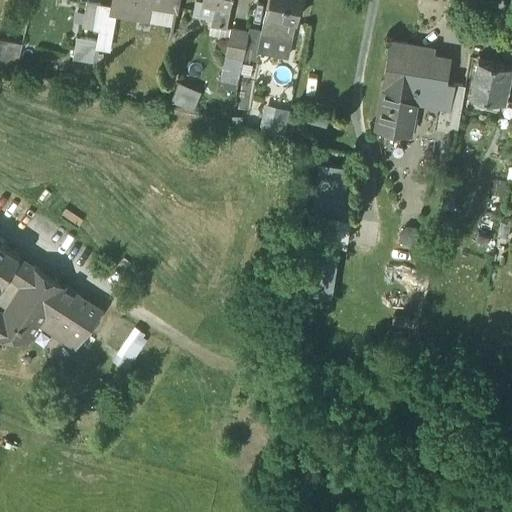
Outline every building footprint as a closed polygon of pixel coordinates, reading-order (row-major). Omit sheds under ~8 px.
[(100,1),(96,0),(86,0),(81,24),(95,27),(100,1)] [(112,0),(112,2),(112,5),(117,6),(148,11),(147,13),(175,17),(177,0),(112,0)] [(213,15),(216,0),(215,0),(194,0),(192,11),(213,15)] [(231,0),(215,0),(216,0),(211,21),(226,24),(231,0)] [(301,0),(267,0),(265,11),(297,18),(301,0)] [(112,2),(100,1),(95,27),(99,28),(113,31),(117,6),(112,5),(112,2)] [(297,18),(265,11),(261,28),(261,31),(292,38),(297,18)] [(261,28),(249,25),(248,29),(243,55),(255,58),(257,47),(261,31),(261,28)] [(248,29),(231,26),(226,52),(243,55),(248,29)] [(113,31),(99,28),(97,39),(96,44),(110,47),(113,31)] [(292,38),(261,31),(257,47),(289,54),(292,38)] [(97,39),(77,36),(73,57),(93,61),(96,44),(97,39)] [(21,43),(0,37),(0,62),(16,66),(21,43)] [(429,55),(416,52),(417,51),(411,50),(413,44),(392,40),(377,123),(410,129),(415,100),(441,104),(448,106),(453,81),(451,81),(450,82),(445,81),(449,57),(430,53),(429,55)] [(239,79),(243,55),(226,52),(221,76),(239,79)] [(511,64),(478,57),(471,91),(487,95),(486,101),(498,104),(500,98),(504,98),(511,64)] [(192,105),(200,87),(179,77),(170,95),(192,105)] [(453,81),(448,106),(441,104),(437,126),(457,129),(465,84),(453,81)] [(279,125),(284,108),(264,103),(260,120),(279,125)] [(347,207),(351,161),(319,158),(315,205),(347,207)] [(313,205),(308,232),(346,240),(351,213),(313,205)] [(20,254),(0,240),(0,284),(8,273),(20,254)] [(339,247),(305,241),(298,282),(332,288),(339,247)] [(20,254),(8,273),(22,282),(35,264),(20,254)] [(22,282),(3,310),(0,307),(0,332),(28,337),(39,321),(45,312),(65,284),(35,264),(22,282)] [(103,309),(65,284),(45,312),(83,338),(103,309)] [(83,338),(45,312),(39,321),(77,347),(83,338)] [(130,369),(151,338),(135,326),(113,358),(130,369)]
